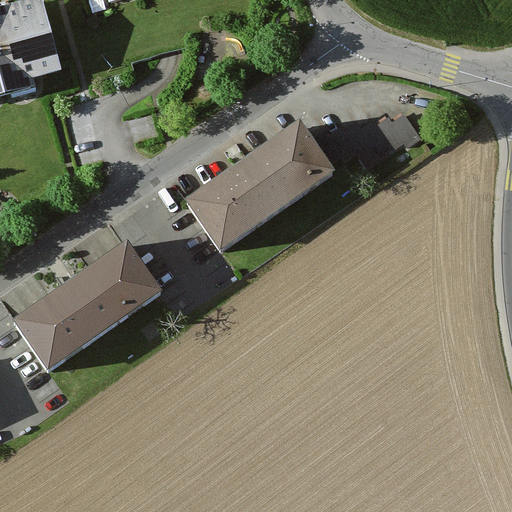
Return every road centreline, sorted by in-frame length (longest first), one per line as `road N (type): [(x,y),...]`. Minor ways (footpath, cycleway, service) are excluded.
road 1 (residential): [(351,32),(0,284)]
road 2 (unclassified): [(511,86),(351,32)]
